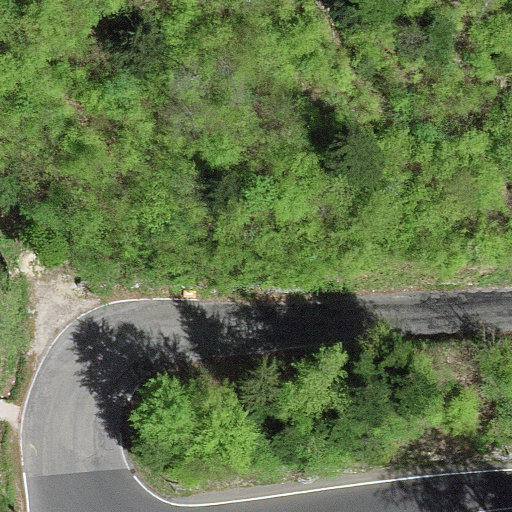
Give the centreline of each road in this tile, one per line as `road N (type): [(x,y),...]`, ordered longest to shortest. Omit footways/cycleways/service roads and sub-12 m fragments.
road 1 (tertiary): [(93,511),(74,458),(70,414),(77,387),(114,351),(195,336),(511,307)]
road 2 (tertiary): [(511,489),(379,511)]
